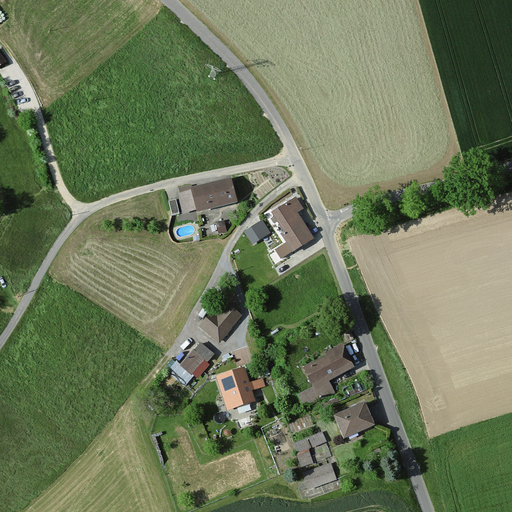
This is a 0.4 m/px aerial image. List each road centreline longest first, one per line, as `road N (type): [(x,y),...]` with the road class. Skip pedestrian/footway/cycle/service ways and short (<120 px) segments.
road 1 (unclassified): [(428,511),(323,222)]
road 2 (residential): [(303,175),(242,225),(177,352)]
road 3 (residential): [(295,156),(82,213)]
road 4 (unclassified): [(295,156),(238,68),(172,0)]
road 5 (unclassified): [(323,222),(511,165)]
road 6 (unclassified): [(82,213),(59,182),(13,61)]
road 7 (residential): [(82,213),(0,343)]
